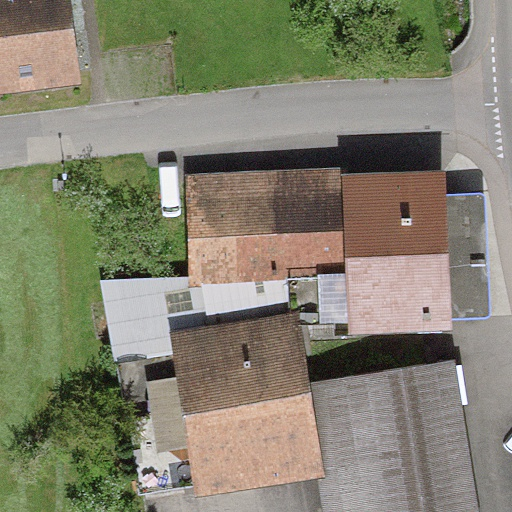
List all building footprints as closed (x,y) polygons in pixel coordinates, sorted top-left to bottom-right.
[(0,0),(0,82),(71,73),(61,0),(0,0)] [(343,167),(185,173),(191,276),(191,286),(286,278),(348,273),(351,335),(452,329),(446,171),(342,174),(343,167)] [(291,312),(286,278),(191,286),(191,276),(101,279),(117,363),(174,353),(171,335),(291,312)] [(310,381),(298,311),(291,312),(171,335),(174,353),(178,377),(147,381),(159,453),(189,447),(196,498),(318,479),(326,477),(310,381)] [(480,511),(456,358),(310,381),(326,477),(318,479),(323,511),(480,511)]
